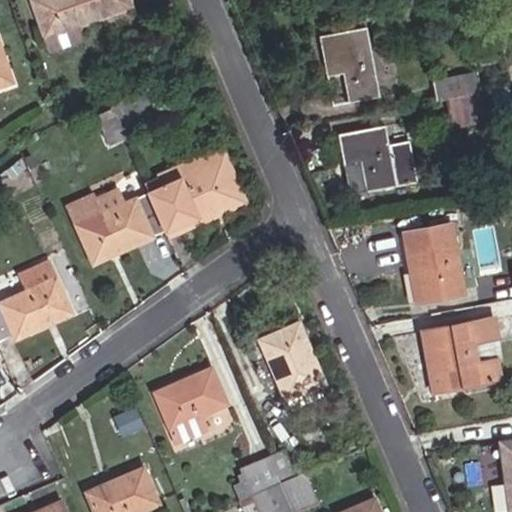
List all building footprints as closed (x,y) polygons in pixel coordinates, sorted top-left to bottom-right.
[(76,24),(129,5),(127,0),(31,0),(48,47),(80,37),(76,24)] [(511,0),(494,0),(498,19),(511,16),(511,0)] [(349,103),(379,96),(366,28),(318,37),(327,77),(343,74),(349,103)] [(0,83),(10,80),(0,49),(0,83)] [(445,99),(481,93),(477,73),(432,82),(435,101),(445,99)] [(139,131),(164,115),(144,87),(119,102),(139,131)] [(451,130),(486,122),(481,93),(445,99),(451,130)] [(110,145),(124,138),(110,107),(97,116),(110,145)] [(347,196),(417,183),(409,140),(388,144),(385,127),(337,135),(347,196)] [(198,216),(196,210),(229,195),(217,169),(165,193),(157,177),(144,182),(149,194),(166,230),(198,216)] [(93,262),(166,230),(149,194),(101,215),(93,196),(68,207),(93,262)] [(416,303),(463,295),(450,223),(403,231),(416,303)] [(0,340),(14,335),(15,338),(47,324),(45,318),(51,316),(53,321),(71,313),(49,262),(20,274),(28,290),(0,302),(0,340)] [(433,392),(500,379),(489,318),(421,331),(433,392)] [(286,399),(323,383),(298,324),(260,340),(286,399)] [(199,415),(226,404),(211,369),(155,393),(176,442),(204,430),(199,415)] [(511,511),(511,440),(500,442),(509,511),(511,511)] [(282,482),(295,476),(284,449),(270,455),(282,482)] [(239,500),(282,482),(270,455),(243,466),(248,481),(233,487),(239,500)] [(94,511),(141,511),(158,504),(143,468),(87,493),(94,511)] [(294,511),(296,511),(318,503),(306,472),(295,476),(282,482),(294,511)] [(243,511),(294,511),(282,482),(239,500),(243,511)] [(378,511),(374,499),(341,511),(378,511)] [(64,511),(60,502),(38,511),(64,511)]
